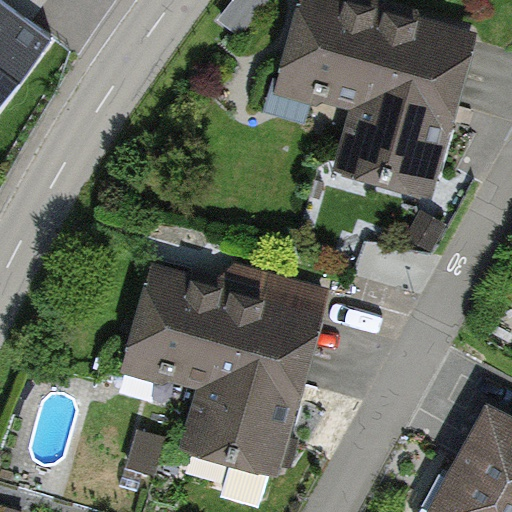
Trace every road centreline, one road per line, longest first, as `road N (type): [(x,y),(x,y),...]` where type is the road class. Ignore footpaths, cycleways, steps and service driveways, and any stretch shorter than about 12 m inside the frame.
road 1 (residential): [(511,183),(329,511)]
road 2 (tertiary): [(178,0),(109,96),(0,285)]
